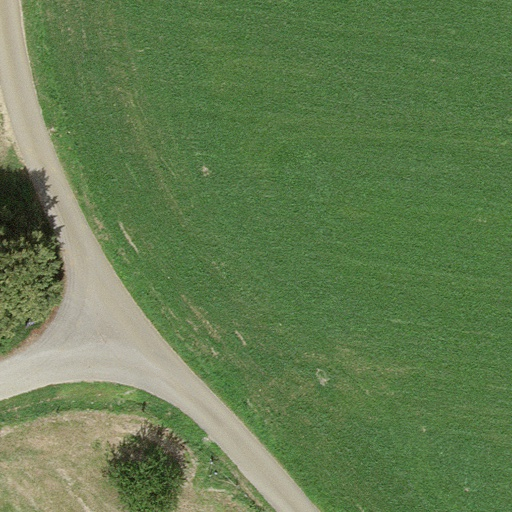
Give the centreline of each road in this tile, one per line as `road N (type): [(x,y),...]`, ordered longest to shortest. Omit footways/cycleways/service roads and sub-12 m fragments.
road 1 (track): [(291,511),(126,337),(66,231),(8,72),(2,0)]
road 2 (track): [(0,379),(126,337)]
